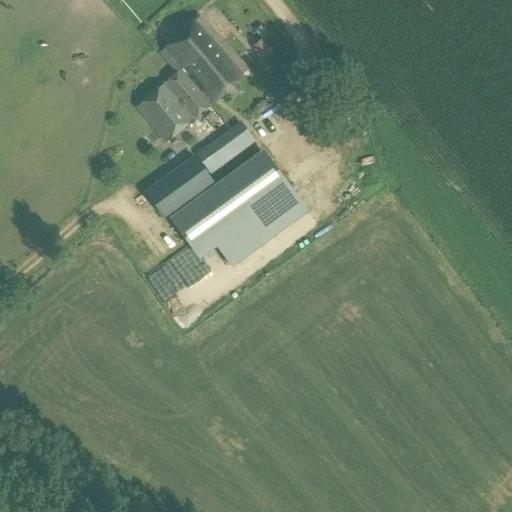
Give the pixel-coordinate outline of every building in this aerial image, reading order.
[(180,70),(209,105),(249,72),(199,16),(159,53),(176,73),(180,70)] [(262,60),(272,52),(262,39),(252,47),(262,60)] [(165,142),(209,105),(180,70),(176,73),(136,108),(165,142)] [(239,123),(197,154),(211,173),(253,143),(239,123)] [(217,242),(232,262),(304,210),(261,152),(173,216),(201,254),(217,242)] [(192,157),(144,192),(163,217),(211,182),(192,157)]
